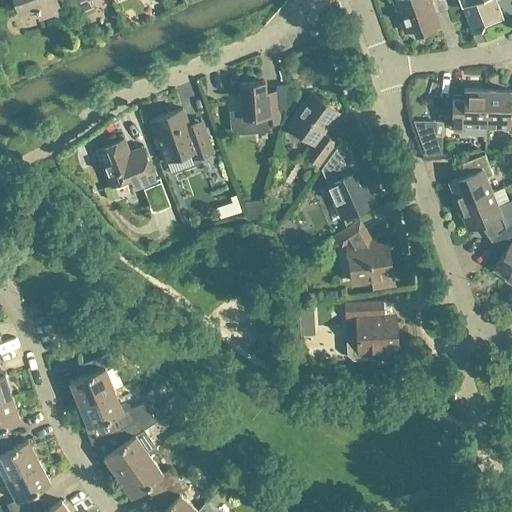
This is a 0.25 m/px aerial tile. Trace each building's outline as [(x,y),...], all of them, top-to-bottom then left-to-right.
[(60,11),(56,0),(14,0),(19,12),(36,7),(40,18),(60,11)] [(94,6),(91,0),(78,0),(82,10),(94,6)] [(448,7),(445,0),(393,0),(404,31),(413,28),(415,34),(440,25),(435,12),(448,7)] [(459,0),(472,34),(482,31),(484,25),(483,22),(502,14),(496,0),(459,0)] [(280,122),(278,90),(266,91),(266,81),(241,82),(242,109),(229,109),(230,127),(237,133),(272,131),(271,123),(280,122)] [(486,125),(487,89),(464,88),(463,101),(452,101),(451,126),(463,126),(463,124),(486,125)] [(511,102),(510,103),(511,90),(487,89),(486,125),(509,126),(509,130),(511,130),(511,102)] [(318,164),(335,141),(323,132),(338,112),(311,91),(287,124),(314,143),(306,155),(318,164)] [(213,150),(202,119),(189,124),(183,107),(151,118),(165,160),(196,149),(199,155),(213,150)] [(432,136),(432,121),(414,120),(419,135),(432,136)] [(136,188),(142,185),(152,209),(156,210),(170,204),(159,178),(156,179),(142,145),(129,150),(124,137),(96,149),(111,185),(132,177),(136,188)] [(341,217),(374,202),(351,151),(338,145),(321,168),(328,183),(327,184),(341,217)] [(492,192),(486,178),(494,175),(485,153),(458,164),(462,176),(449,181),(458,205),(492,192)] [(111,185),(104,188),(109,199),(118,196),(113,184),(111,185)] [(490,239),(511,222),(511,199),(497,205),(492,192),(458,205),(468,229),(479,224),(490,239)] [(240,209),(238,202),(236,197),(220,202),(221,208),(223,214),(240,209)] [(261,198),(245,199),(245,201),(246,211),(249,214),(256,215),(261,198)] [(393,283),(387,242),(386,239),(376,240),(376,235),(370,236),(360,219),(332,235),(340,247),(345,244),(348,248),(353,281),(372,278),(374,287),(393,283)] [(511,222),(490,239),(502,254),(493,268),(511,280),(511,222)] [(398,350),(396,314),(383,315),(382,299),(345,301),(346,317),(356,317),(357,339),(353,339),(347,345),(347,352),(354,358),(370,357),(370,351),(398,350)] [(114,389),(105,367),(114,363),(110,351),(80,363),(84,374),(69,380),(78,403),(114,389)] [(0,400),(12,396),(5,373),(0,374),(0,400)] [(110,432),(151,410),(146,400),(123,410),(114,389),(78,403),(88,426),(103,420),(110,432)] [(0,439),(9,435),(4,425),(20,420),(12,396),(0,400),(0,439)] [(149,453),(140,441),(145,438),(145,434),(142,429),(157,420),(151,410),(110,432),(117,445),(103,455),(117,475),(149,453)] [(39,460),(28,438),(13,446),(9,435),(0,439),(0,480),(5,478),(39,460)] [(162,472),(149,453),(117,475),(131,495),(145,486),(155,497),(179,476),(170,467),(162,472)] [(36,490),(50,482),(39,460),(5,478),(16,499),(7,503),(12,511),(21,511),(42,499),(36,490)] [(194,511),(197,509),(180,493),(187,486),(179,476),(155,497),(164,508),(160,511),(194,511)] [(70,511),(61,499),(48,509),(42,499),(21,511),(70,511)] [(215,511),(204,501),(197,509),(194,511),(215,511)]
